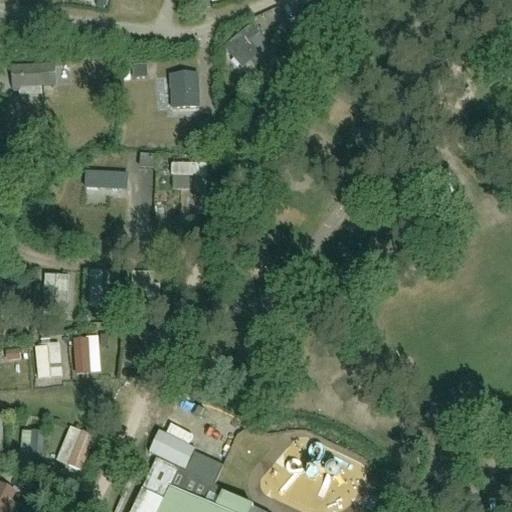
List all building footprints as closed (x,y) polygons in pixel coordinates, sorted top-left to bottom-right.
[(140,0),(130,0),(128,11),(158,18),(161,5),(140,0)] [(215,0),(217,10),(241,6),(240,0),(215,0)] [(251,27),(224,50),(242,72),(258,57),(249,46),(259,37),(251,27)] [(13,95),(20,95),(20,99),(42,98),(41,89),(46,89),(46,81),(52,81),(52,66),(18,69),(19,81),(12,81),(13,95)] [(170,92),(160,93),(161,111),(199,110),(198,78),(170,79),(170,92)] [(336,119),(343,98),(332,95),(324,115),(336,119)] [(177,165),(177,178),(211,180),(211,166),(177,165)] [(289,188),(309,193),(313,177),(293,172),(289,188)] [(127,177),(85,174),(84,192),(126,195),(127,177)] [(433,187),(444,201),(457,191),(445,177),(433,187)] [(181,193),(201,192),(200,181),(181,182),(181,193)] [(411,215),(426,207),(418,191),(402,200),(411,215)] [(290,227),(300,209),(279,198),(269,215),(290,227)] [(435,236),(422,241),(426,254),(439,249),(435,236)] [(267,266),(271,246),(254,243),(251,263),(267,266)] [(50,277),(49,314),(72,315),(74,278),(50,277)] [(0,317),(12,293),(0,287),(0,317)] [(302,342),(298,325),(282,329),(287,346),(302,342)] [(82,379),(106,377),(104,340),(80,341),(82,379)] [(18,347),(4,348),(6,396),(20,396),(18,347)] [(55,366),(66,365),(65,348),(54,349),(55,366)] [(55,381),(53,349),(41,350),(43,382),(55,381)] [(307,356),(301,368),(321,379),(327,367),(307,356)] [(0,445),(10,445),(8,418),(0,418),(0,445)] [(78,430),(64,461),(90,472),(103,441),(78,430)] [(29,434),(29,454),(48,454),(48,434),(29,434)] [(258,511),(224,496),(225,493),(179,473),(156,462),(132,511),(258,511)] [(0,484),(0,511),(18,511),(21,508),(13,504),(17,494),(0,484)]
